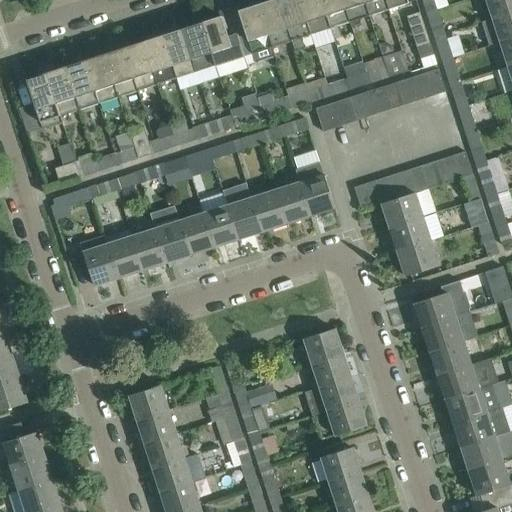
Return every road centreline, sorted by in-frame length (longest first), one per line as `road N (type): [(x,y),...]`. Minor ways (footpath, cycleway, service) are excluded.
road 1 (unclassified): [(427,511),(350,274),(338,259),(316,259),(71,338)]
road 2 (residential): [(71,338),(0,120)]
road 3 (residential): [(128,511),(71,338)]
road 4 (residential): [(0,39),(123,0)]
